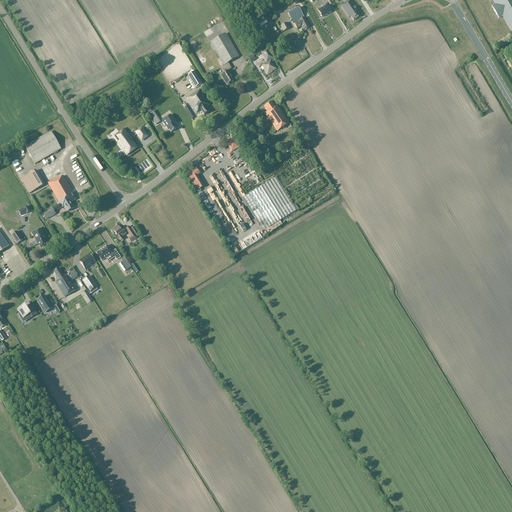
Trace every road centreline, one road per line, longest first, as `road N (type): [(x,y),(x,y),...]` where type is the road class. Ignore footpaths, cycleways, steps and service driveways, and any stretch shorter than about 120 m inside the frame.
road 1 (tertiary): [(124,204),(393,6)]
road 2 (tertiary): [(124,204),(0,9)]
road 3 (tertiary): [(124,204),(0,294)]
